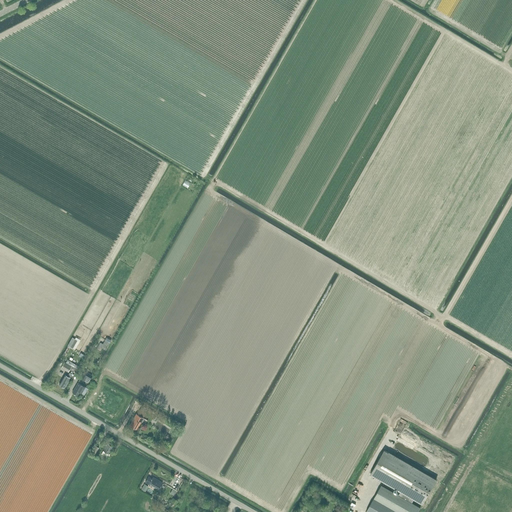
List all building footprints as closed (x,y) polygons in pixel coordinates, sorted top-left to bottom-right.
[(110,343),(105,340),(101,347),(106,350),(110,343)] [(66,362),(77,369),(79,366),(67,359),(66,362)] [(64,362),(61,368),(68,372),(71,367),(64,362)] [(85,371),(80,378),(84,381),(86,377),(90,379),(92,375),(85,371)] [(70,377),(64,374),(59,384),(64,388),(70,377)] [(76,385),(72,392),(77,395),(79,392),(81,393),(85,387),(78,383),(76,385)] [(136,413),(129,425),(137,430),(144,418),(143,417),(146,413),(140,410),(137,414),(136,413)] [(401,423),(395,435),(400,438),(407,426),(401,423)] [(109,454),(113,446),(107,443),(103,450),(101,454),(106,457),(107,455),(109,456),(110,454),(109,454)] [(437,479),(390,452),(389,451),(389,452),(384,449),(370,474),(400,492),(399,495),(381,485),(374,498),(366,511),(417,511),(420,507),(412,502),(414,499),(422,504),(437,479)] [(150,483),(159,489),(163,483),(153,477),(152,479),(149,477),(145,482),(149,484),(150,483)] [(173,511),(178,501),(173,498),(167,508),(173,511)]
